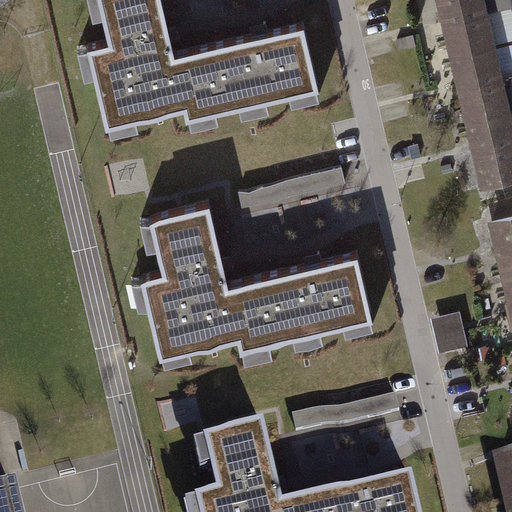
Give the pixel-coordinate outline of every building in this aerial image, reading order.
[(188,112),(225,104),(211,43),(174,52),(169,32),(161,0),(102,0),(111,38),(90,43),(108,120),(186,101),(188,112)] [(434,0),(438,14),(485,3),(484,0),(434,0)] [(446,49),(494,38),(485,3),(438,14),(446,49)] [(317,82),(303,22),(261,32),(211,43),(225,104),(317,82)] [(454,84),(502,73),(494,38),(446,49),(454,84)] [(463,119),(510,108),(502,73),(454,84),(463,119)] [(471,154),(511,144),(511,114),(510,108),(463,119),(471,154)] [(480,189),(511,181),(511,144),(471,154),(480,189)] [(342,165),(239,189),(242,205),(345,180),(342,165)] [(242,342),(279,333),(265,273),(228,281),(223,262),(208,201),(152,214),(165,268),(144,273),(162,350),(239,332),(242,342)] [(496,252),(511,247),(511,213),(489,219),(496,252)] [(504,284),(511,282),(511,247),(496,252),(504,284)] [(371,312),(357,251),(315,261),(265,273),(279,333),(371,312)] [(463,306),(436,312),(443,347),(471,341),(463,306)] [(396,395),(293,419),(297,434),(400,410),(396,395)] [(320,511),(319,502),(282,511),(277,491),(262,430),(206,443),(219,497),(197,502),(199,511),(320,511)] [(508,502),(511,501),(511,454),(498,458),(508,502)] [(417,511),(410,481),(370,490),(319,502),(320,511),(417,511)] [(18,511),(13,490),(0,493),(0,511),(18,511)]
